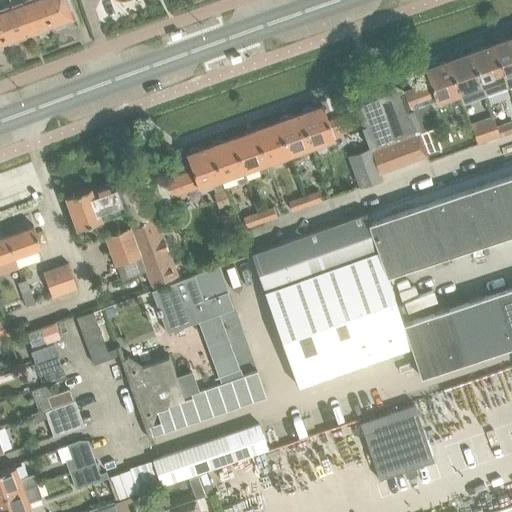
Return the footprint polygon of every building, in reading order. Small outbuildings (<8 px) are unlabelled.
[(6,0),(8,4),(0,6),(0,31),(4,42),(7,40),(11,43),(18,41),(19,36),(28,33),(15,0),(6,0)] [(15,0),(28,33),(37,29),(42,32),(47,30),(48,25),(50,25),(40,0),(15,0)] [(67,0),(40,0),(50,25),(53,24),(57,26),(64,24),(64,20),(74,16),(67,0)] [(495,43),(492,43),(508,87),(511,85),(511,36),(504,39),(502,38),(496,40),(495,43)] [(471,51),(470,52),(484,92),(485,95),(508,87),(492,43),(482,47),(479,46),(473,48),(471,51)] [(450,59),(447,60),(459,93),(472,88),(475,96),(484,92),(470,52),(459,55),(456,54),(451,56),(450,59)] [(395,86),(376,92),(394,141),(418,132),(433,126),(425,105),(459,93),(447,60),(437,63),(434,62),(428,64),(427,67),(424,68),(429,82),(403,92),(402,89),(395,86)] [(359,122),(369,150),(370,150),(371,150),(394,141),(376,92),(358,99),(354,107),(356,110),(327,120),(322,104),(310,108),(308,108),(302,110),(302,112),(299,113),(311,146),(341,135),(339,129),(359,122)] [(278,120),(276,121),(288,154),(311,146),(299,113),(287,117),(284,116),(279,118),(278,120)] [(500,136),(496,124),(492,114),(470,122),(477,144),(500,136)] [(511,121),(511,118),(496,124),(500,136),(511,131),(511,121)] [(257,127),(253,129),(265,162),(288,154),(276,121),(265,125),(262,124),(257,126),(257,127)] [(234,136),(231,137),(242,170),(256,165),(259,176),(269,173),(265,162),(253,129),(242,133),(240,132),(234,134),(234,136)] [(427,155),(418,132),(394,141),(403,164),(427,155)] [(211,144),(208,145),(220,178),(233,173),(237,184),(246,181),(242,170),(231,137),(219,141),(217,140),(212,142),(211,144)] [(379,173),(403,164),(394,141),(371,150),(379,173)] [(190,170),(163,179),(167,190),(195,181),(197,186),(220,178),(208,145),(196,149),(194,148),(189,150),(188,152),(185,153),(190,170)] [(367,177),(379,173),(371,150),(370,150),(369,150),(359,153),(367,177)] [(167,190),(163,179),(161,173),(151,170),(121,181),(114,172),(111,173),(116,189),(92,197),(89,188),(66,197),(71,214),(70,214),(70,220),(73,224),(75,223),(76,228),(100,220),(97,210),(121,201),(127,219),(138,222),(167,212),(171,201),(167,190)] [(511,175),(492,182),(511,235),(511,234),(511,175)] [(492,182),(462,191),(481,246),(511,235),(492,182)] [(318,190),(303,196),(306,205),(321,200),(318,190)] [(462,191),(431,201),(450,256),(481,246),(462,191)] [(291,210),(306,205),(303,196),(288,201),(291,210)] [(431,201),(370,221),(388,277),(450,256),(431,201)] [(272,207),(257,212),(260,221),(275,216),(272,207)] [(245,226),(260,221),(257,212),(242,217),(245,226)] [(387,277),(388,277),(370,221),(367,222),(364,213),(250,253),(297,386),(406,348),(411,347),(404,325),(404,324),(394,298),(395,298),(387,277)] [(157,217),(130,227),(133,236),(140,257),(150,284),(161,281),(177,275),(157,217)] [(32,227),(5,236),(12,256),(25,252),(30,265),(31,269),(42,266),(36,249),(40,247),(32,227)] [(104,237),(114,265),(114,266),(140,257),(133,236),(130,227),(104,237)] [(5,236),(0,237),(0,260),(12,256),(5,236)] [(68,264),(55,269),(63,294),(76,289),(68,264)] [(219,266),(151,290),(166,332),(198,321),(218,376),(239,368),(219,313),(233,309),(227,292),(228,292),(222,274),(219,266)] [(51,297),(63,294),(55,269),(43,273),(51,297)] [(26,279),(17,282),(18,284),(21,294),(27,292),(30,291),(26,279)] [(511,344),(511,287),(495,294),(511,344)] [(27,292),(21,294),(26,306),(35,302),(30,291),(27,292)] [(467,361),(511,345),(511,344),(495,294),(450,309),(467,361)] [(417,378),(467,361),(450,309),(404,324),(404,325),(411,347),(406,348),(417,378)] [(92,310),(75,316),(92,363),(118,353),(116,347),(115,346),(106,350),(92,310)] [(3,315),(0,315),(0,338),(11,335),(3,315)] [(54,323),(40,329),(45,341),(45,343),(51,341),(60,338),(54,323)] [(240,362),(253,358),(240,324),(228,329),(240,362)] [(40,329),(27,334),(32,346),(45,341),(40,329)] [(31,352),(35,364),(57,357),(53,345),(31,352)] [(120,346),(116,347),(118,353),(148,439),(152,437),(152,435),(151,435),(149,428),(153,412),(157,410),(168,406),(179,403),(184,401),(183,399),(182,396),(175,375),(168,357),(142,365),(127,356),(124,357),(120,346)] [(61,368),(57,357),(35,364),(39,376),(61,368)] [(239,368),(218,376),(220,382),(230,379),(242,375),(240,368),(239,368)] [(191,369),(175,375),(182,396),(190,393),(191,393),(198,390),(191,369)] [(243,375),(252,401),(265,397),(256,370),(243,375)] [(242,375),(230,379),(239,406),(252,401),(243,375),(242,375)] [(220,383),(217,384),(226,410),(239,406),(230,379),(220,382),(220,383)] [(216,384),(204,388),(213,414),(225,410),(226,410),(217,384),(216,384)] [(198,390),(191,393),(200,419),(212,415),(213,414),(204,388),(203,388),(198,390)] [(47,397),(51,410),(73,402),(68,389),(47,397)] [(184,401),(179,403),(186,423),(199,419),(200,419),(191,393),(190,393),(191,397),(183,399),(184,401)] [(77,413),(73,402),(51,410),(55,421),(77,413)] [(179,403),(168,406),(175,427),(186,424),(186,423),(179,403)] [(413,403),(359,422),(378,478),(432,460),(413,403)] [(168,406),(157,410),(164,431),(174,428),(175,427),(168,406)] [(153,412),(149,428),(151,435),(152,435),(164,431),(157,410),(153,412)] [(160,485),(267,449),(259,425),(152,461),(160,485)] [(66,445),(57,449),(57,450),(61,462),(65,461),(70,474),(96,465),(91,451),(87,441),(87,440),(83,440),(78,440),(66,444),(66,445)] [(96,465),(70,474),(75,489),(107,477),(105,472),(99,474),(96,465)] [(0,471),(0,498),(36,486),(32,474),(19,479),(14,466),(0,471)] [(112,475),(120,499),(133,494),(139,492),(131,468),(112,475)] [(195,500),(207,496),(200,475),(188,479),(195,500)] [(40,499),(36,486),(0,498),(0,511),(30,511),(27,503),(40,499)] [(115,501),(113,501),(116,511),(124,511),(129,510),(126,502),(134,499),(133,494),(120,499),(115,501)] [(198,511),(194,500),(169,509),(169,511),(198,511)]
